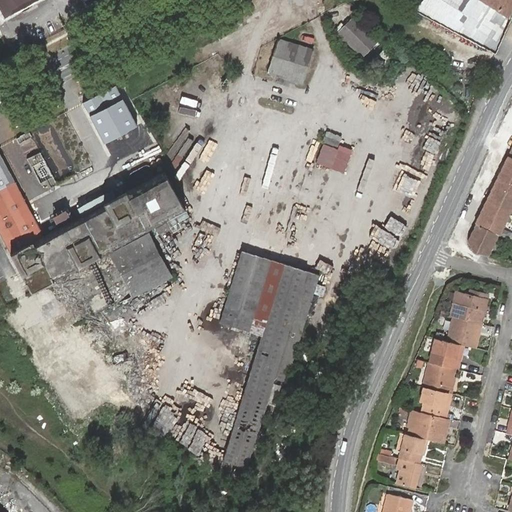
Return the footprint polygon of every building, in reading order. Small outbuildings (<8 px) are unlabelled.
[(0,0),(0,11),(4,19),(38,0),(0,0)] [(495,53),(502,38),(511,13),(511,0),(420,0),(413,10),(495,53)] [(352,18),(338,32),(362,55),(376,41),(352,18)] [(278,39),(268,72),(301,82),(311,50),(278,39)] [(378,41),(369,54),(381,63),(390,50),(378,41)] [(117,86),(83,104),(104,143),(137,126),(117,86)] [(374,162),(389,128),(376,122),(361,156),(374,162)] [(323,131),(314,163),(330,167),(339,135),(323,131)] [(36,151),(30,132),(18,136),(23,155),(36,151)] [(40,190),(54,184),(38,150),(25,157),(40,190)] [(0,156),(0,243),(4,251),(39,234),(0,156)] [(511,157),(509,156),(498,179),(511,185),(511,157)] [(39,234),(4,251),(25,291),(144,228),(187,207),(167,168),(39,234)] [(511,185),(498,179),(487,201),(509,212),(511,206),(511,185)] [(487,201),(476,223),(498,234),(509,212),(487,201)] [(473,252),(488,256),(498,234),(476,223),(467,241),(473,252)] [(261,335),(284,263),(243,250),(220,322),(261,335)] [(274,378),(307,270),(284,263),(261,335),(223,459),(246,467),(274,378)] [(319,274),(307,270),(274,378),(286,382),(319,274)] [(455,294),(450,316),(452,316),(481,323),(486,301),(469,297),(455,294)] [(481,323),(452,316),(447,341),(459,344),(463,345),(476,348),(481,323)] [(439,365),(453,368),(459,344),(447,341),(435,338),(431,353),(441,355),(439,365)] [(454,368),(457,369),(463,345),(459,344),(453,368),(454,368)] [(312,350),(308,367),(313,368),(316,351),(312,350)] [(441,355),(431,353),(429,362),(439,365),(441,355)] [(429,362),(423,387),(425,387),(447,393),(448,393),(453,376),(454,368),(453,368),(439,365),(429,362)] [(447,393),(425,387),(421,402),(426,403),(423,412),(441,417),(447,393)] [(448,393),(447,393),(441,417),(445,417),(451,394),(448,393)] [(295,409),(289,425),(293,427),(299,410),(295,409)] [(423,412),(414,410),(410,427),(408,434),(426,439),(440,442),(444,426),(447,426),(448,418),(445,417),(441,417),(423,412)] [(408,434),(405,434),(401,449),(406,451),(404,459),(418,462),(422,448),(424,448),(426,439),(408,434)] [(392,456),(384,454),(382,460),(390,462),(392,456)] [(404,459),(399,458),(397,469),(400,470),(397,483),(414,487),(420,463),(418,462),(404,459)] [(388,494),(383,511),(409,511),(412,500),(388,494)]
